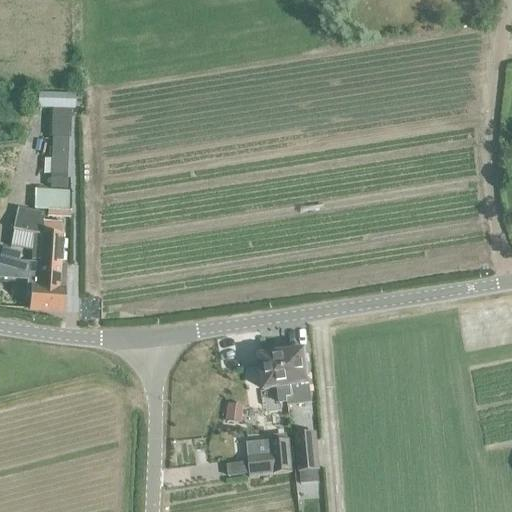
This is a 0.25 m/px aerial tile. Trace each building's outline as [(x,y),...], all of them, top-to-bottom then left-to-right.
[(69,139),(70,111),(51,111),(49,138),(51,138),(49,189),(65,190),(68,139),(69,139)] [(69,218),(70,193),(34,191),(32,210),(46,211),(46,217),(69,218)] [(39,252),(39,264),(60,266),(62,237),(61,237),(62,224),(42,222),(43,215),(16,210),(11,231),(33,235),(32,252),(39,252)] [(0,268),(16,273),(22,253),(5,248),(0,265),(0,268)] [(59,272),(60,266),(39,264),(38,277),(37,289),(30,288),(29,311),(61,313),(62,290),(63,272),(59,272)] [(303,351),(287,354),(289,369),(293,369),(295,386),(292,387),(295,405),(311,404),(308,385),(303,351)] [(287,407),(291,406),(295,405),(292,387),(295,386),(293,369),(289,369),(287,354),(273,356),(270,354),(264,355),(262,357),(259,358),(263,391),(264,391),(289,388),(291,398),(286,399),(287,407)] [(243,407),(228,405),(226,422),(240,424),(243,407)] [(249,478),(273,475),(291,473),(288,441),(287,441),(272,443),(270,443),(270,442),(246,444),(247,457),(248,464),(248,466),(248,473),(249,475),(249,478)] [(298,471),(301,471),(318,470),(315,441),(295,443),(298,471)] [(227,478),(249,475),(248,473),(248,466),(248,464),(226,466),(227,478)]
